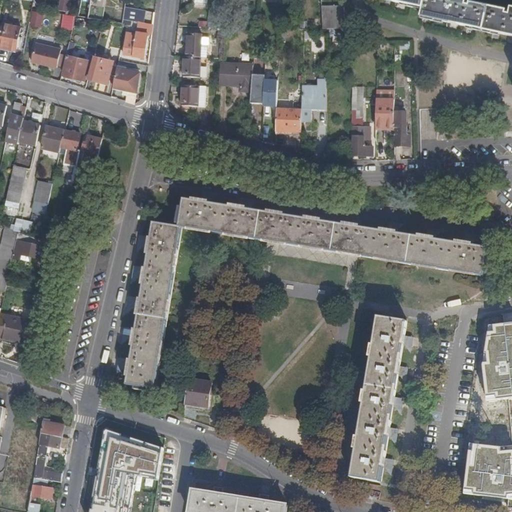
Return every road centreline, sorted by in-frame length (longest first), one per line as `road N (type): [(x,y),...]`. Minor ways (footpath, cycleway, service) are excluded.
road 1 (residential): [(511,236),(138,173)]
road 2 (residential): [(511,170),(326,177),(151,123)]
road 3 (tertiary): [(138,173),(85,400)]
road 4 (residential): [(398,511),(425,315)]
road 5 (residential): [(347,511),(187,432)]
road 6 (residential): [(151,123),(0,76)]
road 7 (residential): [(151,123),(167,0)]
